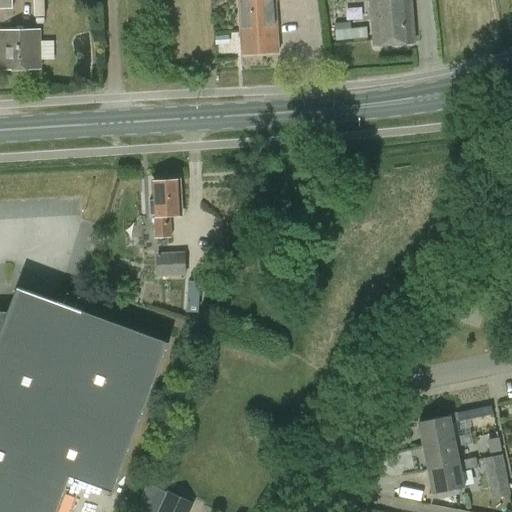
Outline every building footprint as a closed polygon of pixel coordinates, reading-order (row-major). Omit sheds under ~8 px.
[(0,0),(0,9),(13,9),(12,0),(0,0)] [(238,0),(242,55),(279,52),(276,1),(275,0),(238,0)] [(370,0),(376,48),(413,45),(407,0),(370,0)] [(39,71),(40,33),(3,33),(4,72),(39,71)] [(149,213),(153,213),(155,239),(172,238),(171,212),(179,211),(177,180),(170,180),(170,178),(164,178),(162,181),(152,182),(153,196),(148,196),(149,213)] [(158,277),(186,276),(185,252),(156,254),(158,277)] [(0,511),(57,511),(70,477),(113,493),(168,343),(18,287),(9,312),(0,312),(0,511)] [(455,440),(455,437),(452,423),(469,420),(467,410),(450,414),(450,416),(419,422),(424,446),(455,440)] [(455,440),(424,446),(429,470),(460,464),(460,461),(457,446),(473,443),(472,434),(455,437),(455,440)] [(489,482),(506,478),(501,455),(484,459),(489,482)] [(460,464),(429,470),(434,494),(465,488),(462,470),(478,467),(477,458),(460,461),(460,464)] [(190,511),(195,503),(168,491),(158,511),(190,511)]
